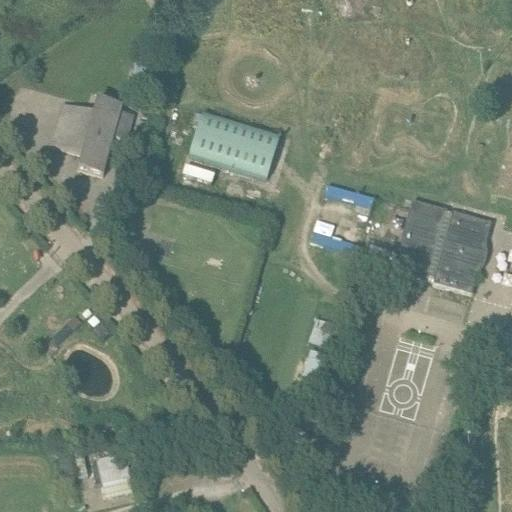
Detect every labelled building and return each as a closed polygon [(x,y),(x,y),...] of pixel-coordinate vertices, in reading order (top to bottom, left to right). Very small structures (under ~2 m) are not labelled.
[(132,78),(155,84),(157,75),(134,68),(132,78)] [(92,116),(60,107),(49,148),(80,157),(76,171),(101,178),(121,109),(96,102),(92,116)] [(201,117),(188,159),(265,183),(278,141),(201,117)] [(185,170),(184,178),(208,184),(210,176),(185,170)] [(490,226),(451,215),(450,219),(444,217),(445,214),(411,204),(391,275),(425,285),(426,282),(432,283),(431,287),(470,298),(490,226)] [(96,485),(134,477),(130,455),(91,463),(96,485)]
